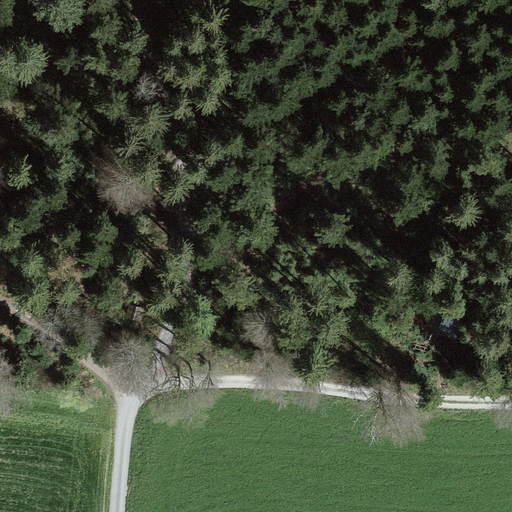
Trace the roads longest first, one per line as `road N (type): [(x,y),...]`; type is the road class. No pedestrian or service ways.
road 1 (track): [(139,0),(189,232),(180,299),(151,376)]
road 2 (track): [(151,376),(511,402)]
road 3 (track): [(511,150),(432,177),(189,232)]
road 4 (track): [(0,152),(55,234),(109,371)]
road 5 (track): [(151,376),(124,391),(109,371),(0,296)]
road 6 (track): [(124,391),(122,511)]
